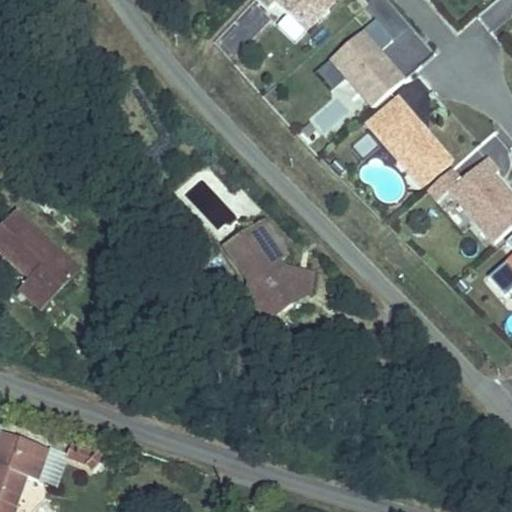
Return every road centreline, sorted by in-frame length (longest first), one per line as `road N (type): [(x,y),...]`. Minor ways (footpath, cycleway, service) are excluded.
road 1 (residential): [(502,408),(115,0)]
road 2 (residential): [(397,511),(0,378)]
road 3 (residential): [(412,0),(511,111)]
